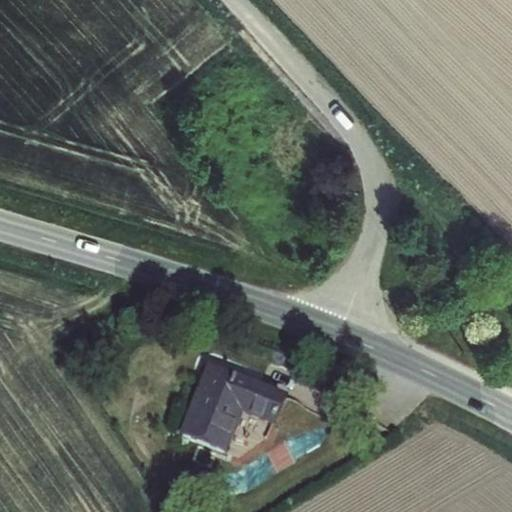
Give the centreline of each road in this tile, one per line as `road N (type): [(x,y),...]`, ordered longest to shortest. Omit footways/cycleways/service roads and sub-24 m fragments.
road 1 (residential): [(343,338),(374,231),(370,164),(349,124),(234,0)]
road 2 (tertiary): [(0,227),(202,286),(343,338)]
road 3 (tertiary): [(343,338),(511,413)]
